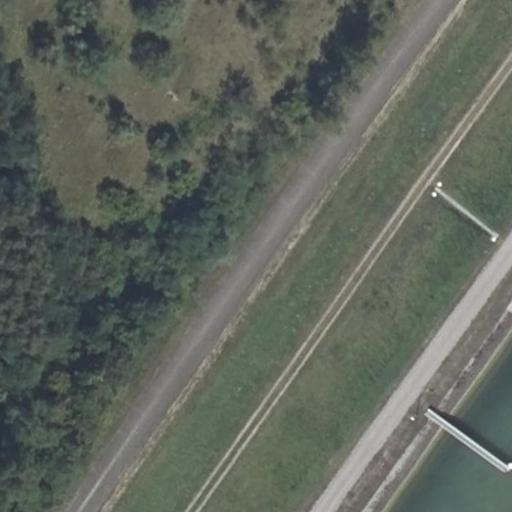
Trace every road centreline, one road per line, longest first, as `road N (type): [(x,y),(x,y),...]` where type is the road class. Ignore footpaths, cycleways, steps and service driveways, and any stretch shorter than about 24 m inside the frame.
road 1 (track): [(185,511),(511,65)]
road 2 (track): [(511,244),(324,511)]
